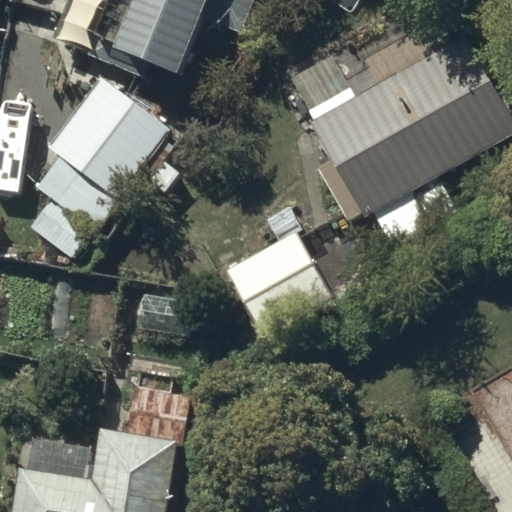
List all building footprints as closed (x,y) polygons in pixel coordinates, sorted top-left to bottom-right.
[(266,0),(149,0),(162,5),(134,76),(190,98),(216,32),(248,45),(266,0)] [(511,155),(511,118),(474,52),(325,135),(379,230),(511,155)] [(170,141),(106,93),(57,158),(66,170),(44,200),(60,212),(42,236),(78,263),(170,141)] [(278,240),(232,266),(266,334),(334,296),(331,288),(338,285),(311,231),(301,236),(298,231),(304,228),(290,202),(265,214),(278,240)] [(198,298),(143,292),(138,330),(193,336),(198,298)] [(174,511),(183,457),(114,447),(106,498),(28,486),(23,511),(174,511)]
